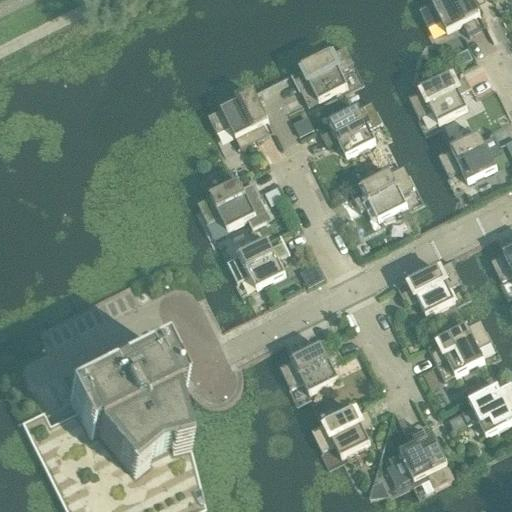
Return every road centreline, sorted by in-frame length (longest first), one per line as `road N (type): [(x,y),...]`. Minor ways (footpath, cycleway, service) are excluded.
road 1 (residential): [(207,365),(178,309),(39,378)]
road 2 (residential): [(353,292),(511,212)]
road 3 (residential): [(207,365),(353,292)]
road 4 (residential): [(353,292),(290,168)]
